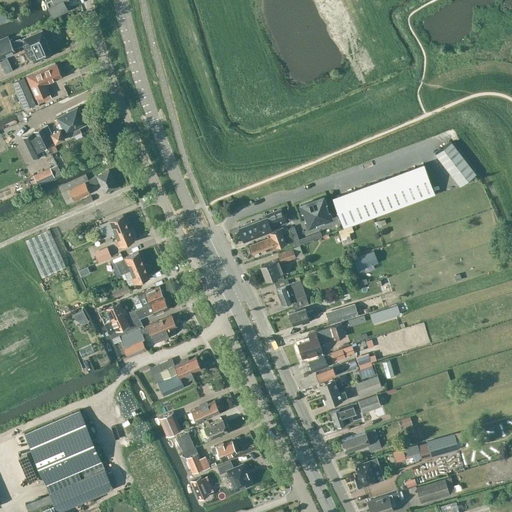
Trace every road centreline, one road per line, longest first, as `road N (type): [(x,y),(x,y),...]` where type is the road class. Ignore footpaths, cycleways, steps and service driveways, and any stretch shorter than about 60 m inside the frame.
road 1 (residential): [(86,0),(133,139),(204,282)]
road 2 (tertiary): [(220,275),(153,123),(119,0)]
road 3 (residential): [(350,511),(234,268)]
road 4 (tertiary): [(330,511),(220,275)]
road 5 (residential): [(204,282),(312,511)]
